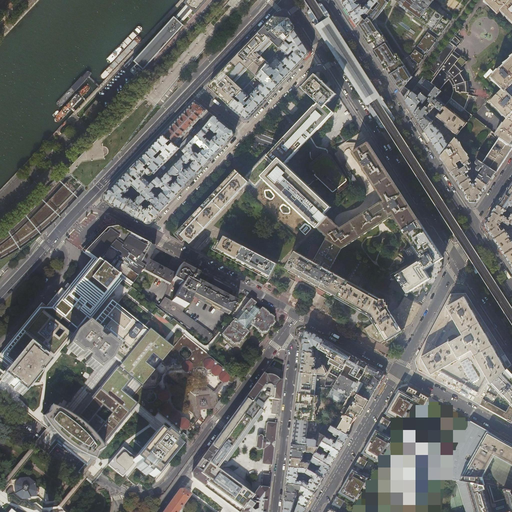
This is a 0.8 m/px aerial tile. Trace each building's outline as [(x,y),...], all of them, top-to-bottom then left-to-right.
[(172,16),(139,53),(133,61),(142,69),(148,62),(182,25),(179,22),(184,16),(190,9),(194,12),(204,0),(185,0),(184,3),(187,6),(186,7),(176,19),(172,16)] [(347,0),(342,4),(346,9),(349,15),(361,6),(360,5),(358,4),(356,2),(356,1),(358,1),(358,0),(347,0)] [(370,0),(367,5),(363,8),(361,6),(349,15),(353,21),(357,27),(363,19),(361,16),(365,14),(367,14),(371,9),(377,2),(378,0),(370,0)] [(378,0),(377,2),(379,4),(373,11),(371,9),(367,14),(369,16),(365,21),(363,19),(357,27),(373,53),(396,88),(397,88),(399,91),(400,91),(411,76),(404,65),(400,68),(398,65),(400,63),(374,22),(389,0),(394,0),(415,15),(414,16),(430,28),(429,29),(438,36),(440,33),(441,34),(451,21),(437,11),(436,12),(429,7),(420,0),(378,0)] [(511,0),(483,0),(498,14),(501,10),(511,21),(511,0)] [(307,11),(307,13),(310,18),(312,22),(316,27),(325,42),(326,43),(335,58),(336,57),(337,58),(336,59),(339,64),(341,66),(380,127),(381,128),(383,128),(386,126),(391,123),(393,121),(394,121),(394,119),(394,118),(355,57),(354,55),(351,50),(349,48),(340,34),(339,32),(330,18),(327,13),(324,9),(321,5),(320,4),(318,4),(317,4),(308,9),(308,10),(307,11)] [(275,17),(275,16),(268,23),(259,32),(246,46),(233,60),(208,86),(209,87),(241,53),(275,17)] [(288,18),(275,17),(241,53),(262,70),(268,63),(261,56),(260,56),(273,42),(279,48),(280,48),(295,29),(292,25),(288,18)] [(287,57),(286,57),(285,58),(281,62),(291,73),(300,63),(309,55),(309,51),(303,42),(295,29),(280,48),(284,52),(285,54),(286,53),(287,54),(288,55),(289,54),(293,50),(295,52),(288,58),(287,57)] [(429,51),(435,43),(434,41),(436,39),(427,32),(417,47),(425,53),(428,50),(429,51)] [(437,75),(431,83),(436,87),(440,91),(445,84),(449,80),(450,81),(454,86),(453,92),(451,99),(464,109),(471,96),(468,95),(468,93),(469,93),(468,80),(463,83),(458,74),(456,72),(466,62),(460,57),(461,56),(454,51),(457,47),(449,41),(428,69),(437,75)] [(413,60),(419,64),(423,60),(421,59),(423,56),(415,50),(410,56),(411,56),(408,58),(410,60),(412,59),(413,60)] [(256,77),(262,70),(241,53),(209,87),(212,90),(215,86),(218,88),(219,90),(220,98),(221,99),(222,99),(225,101),(227,103),(227,105),(229,106),(235,99),(236,98),(243,91),(235,83),(246,71),(247,70),(255,77),(256,77)] [(511,57),(501,68),(501,67),(491,77),(502,89),(505,91),(511,84),(511,57)] [(291,73),(281,62),(276,67),(277,69),(275,70),(268,63),(262,70),(279,86),(286,78),(291,73)] [(273,92),(279,86),(262,70),(256,77),(263,84),(262,85),(261,84),(260,85),(256,89),(266,100),(273,92)] [(326,105),(336,94),(316,75),(303,88),(318,103),(324,108),(326,105)] [(436,87),(431,83),(423,77),(417,85),(423,90),(421,93),(427,98),(436,87)] [(440,91),(436,87),(427,98),(426,100),(428,102),(425,105),(426,106),(420,113),(417,110),(414,115),(419,124),(424,132),(433,121),(426,116),(428,114),(429,114),(435,107),(440,112),(445,106),(436,98),(441,92),(440,91)] [(426,100),(427,98),(421,93),(418,96),(417,96),(414,93),(416,89),(415,88),(405,101),(409,108),(414,115),(417,110),(426,100)] [(266,100),(256,89),(251,94),(251,96),(252,97),(248,101),(247,99),(248,97),(248,96),(243,90),(243,91),(236,98),(238,99),(237,100),(235,99),(229,106),(244,119),(248,119),(257,109),(266,100)] [(511,98),(505,91),(502,89),(495,96),(490,101),(507,118),(511,112),(511,98)] [(472,116),(464,109),(451,99),(448,102),(470,119),(472,116)] [(103,108),(96,101),(84,114),(91,121),(103,108)] [(204,108),(195,101),(163,135),(170,141),(172,143),(179,148),(183,151),(190,143),(195,139),(191,136),(187,137),(184,135),(188,131),(190,132),(194,128),(192,126),(196,122),(197,123),(199,122),(197,121),(200,118),(203,121),(210,113),(204,108)] [(325,214),(331,207),(325,201),(333,193),(336,196),(352,183),(328,147),(324,150),(321,153),(307,140),(317,130),(333,112),(326,105),(324,108),(318,103),(277,146),(271,152),(268,149),(242,176),(248,182),(249,182),(259,190),(268,181),(317,228),(328,217),(325,214)] [(445,106),(440,112),(437,116),(436,117),(445,124),(444,125),(455,134),(457,135),(467,123),(445,106)] [(511,112),(507,118),(506,119),(495,135),(499,138),(510,144),(511,142),(511,140),(511,112)] [(233,134),(232,131),(226,125),(223,124),(214,116),(203,131),(206,134),(209,130),(208,129),(209,129),(209,128),(211,128),(211,129),(215,132),(216,132),(216,131),(218,133),(217,134),(216,135),(216,134),(211,139),(212,139),(221,148),(227,141),(232,136),(233,134)] [(472,116),(470,119),(467,123),(457,135),(440,156),(445,164),(450,172),(458,167),(463,164),(469,160),(474,157),(478,151),(491,131),(472,116)] [(433,121),(424,132),(430,140),(432,143),(440,156),(457,135),(455,134),(452,138),(448,135),(444,139),(439,130),(441,127),(433,121)] [(212,139),(210,141),(206,137),(205,138),(203,136),(206,134),(203,131),(195,139),(190,143),(194,146),(193,145),(195,143),(197,143),(201,147),(203,147),(204,147),(204,148),(204,149),(204,150),(203,149),(200,152),(209,161),(215,154),(221,148),(212,139)] [(179,148),(172,143),(169,146),(167,144),(170,141),(163,135),(161,137),(152,147),(158,153),(161,150),(163,151),(164,152),(161,156),(167,161),(179,148)] [(511,149),(511,145),(510,144),(499,138),(487,157),(478,151),(474,157),(476,158),(497,172),(499,169),(505,160),(511,151),(511,149)] [(352,153),(383,200),(340,228),(328,217),(317,228),(327,237),(325,240),(341,249),(392,215),(402,230),(418,220),(411,210),(405,201),(398,189),(382,165),(381,163),(368,142),(352,153)] [(197,152),(196,152),(195,153),(195,152),(193,150),(192,149),(193,148),(194,146),(190,143),(183,151),(186,154),(186,155),(184,156),(181,159),(185,162),(186,163),(187,163),(192,158),(193,158),(194,160),(190,164),(190,167),(197,173),(203,167),(206,163),(209,161),(200,152),(198,151),(197,152)] [(161,156),(157,159),(155,157),(157,155),(158,156),(159,154),(158,153),(152,147),(146,154),(140,160),(146,166),(149,163),(152,165),(149,168),(155,174),(167,161),(161,156)] [(492,180),(497,172),(476,158),(475,160),(476,161),(475,162),(475,164),(478,165),(476,168),(476,170),(478,172),(479,171),(482,168),(484,169),(480,175),(480,174),(479,175),(479,174),(476,178),(488,185),(492,180)] [(184,164),(185,162),(181,159),(168,173),(171,176),(174,174),(176,175),(179,174),(180,175),(181,176),(178,176),(178,178),(176,181),(183,188),(190,181),(197,173),(190,167),(189,167),(186,169),(185,169),(183,168),(183,166),(184,164)] [(155,174),(149,168),(147,170),(145,167),(146,166),(140,160),(134,166),(128,172),(135,179),(137,178),(138,179),(137,181),(143,187),(146,190),(151,184),(144,177),(144,175),(146,173),(149,176),(151,176),(152,175),(156,179),(158,177),(155,174)] [(471,163),(469,160),(463,164),(465,166),(460,169),(458,167),(450,172),(453,175),(455,179),(457,182),(459,185),(472,177),(472,176),(470,177),(468,174),(467,175),(467,173),(469,172),(468,171),(471,169),(471,168),(470,165),(471,164),(471,163)] [(242,176),(236,170),(175,234),(179,238),(183,242),(186,239),(191,244),(200,233),(248,182),(242,176)] [(139,191),(143,187),(137,181),(135,179),(128,172),(122,179),(117,184),(125,193),(126,193),(129,190),(128,189),(132,185),(139,191)] [(176,181),(174,181),(170,186),(169,185),(171,183),(170,181),(172,179),(172,177),(171,176),(168,173),(161,180),(158,177),(156,179),(153,183),(155,186),(157,187),(159,187),(160,186),(161,187),(165,191),(163,193),(171,200),(177,194),(183,188),(176,181)] [(477,202),(488,185),(476,178),(475,181),(475,183),(474,184),(474,186),(473,186),(473,184),(471,183),(472,182),(472,181),(471,179),(472,178),(472,177),(459,185),(465,195),(470,202),(477,202)] [(511,182),(504,195),(497,205),(506,211),(509,207),(510,208),(511,207),(511,205),(511,213),(511,214),(511,182)] [(155,196),(155,195),(152,191),(152,190),(155,186),(153,183),(151,184),(146,190),(143,187),(139,191),(139,192),(140,191),(142,193),(143,195),(146,199),(147,200),(149,202),(152,204),(160,212),(166,206),(171,200),(163,193),(161,193),(159,195),(159,196),(158,198),(155,198),(155,196)] [(123,195),(125,193),(117,184),(110,192),(105,196),(106,200),(115,205),(125,210),(131,199),(127,196),(126,197),(124,196),(123,195)] [(134,203),(134,202),(131,199),(125,210),(135,216),(141,205),(142,205),(142,203),(146,199),(143,195),(141,197),(139,197),(137,200),(137,201),(137,202),(137,203),(136,205),(135,205),(135,203),(134,203)] [(145,208),(142,205),(141,205),(135,216),(147,223),(151,222),(156,217),(160,212),(152,204),(148,208),(147,210),(146,210),(145,208)] [(503,215),(506,211),(497,205),(486,221),(486,228),(489,232),(494,239),(506,232),(504,228),(502,229),(500,225),(502,222),(508,226),(509,226),(510,224),(511,225),(511,214),(509,218),(503,215)] [(360,206),(339,215),(341,220),(362,211),(360,206)] [(419,262),(418,262),(396,276),(397,277),(392,281),(392,282),(388,287),(404,296),(422,305),(423,302),(441,269),(442,262),(441,259),(442,258),(442,257),(430,238),(418,221),(418,220),(402,230),(404,232),(421,260),(419,262)] [(298,229),(305,235),(312,228),(305,222),(298,229)] [(106,229),(84,253),(97,263),(116,276),(130,286),(140,272),(148,260),(154,248),(148,245),(140,240),(116,228),(111,229),(106,229)] [(506,232),(494,239),(499,247),(504,255),(511,249),(511,240),(511,241),(509,239),(511,238),(507,231),(506,232)] [(269,279),(277,263),(225,236),(222,242),(218,240),(213,249),(214,250),(231,259),(243,265),(260,274),(269,279)] [(325,240),(313,261),(330,270),(341,249),(325,240)] [(346,279),(330,270),(313,261),(295,251),(286,267),(337,296),(346,279)] [(347,278),(346,279),(359,287),(360,285),(369,268),(370,269),(372,266),(359,258),(347,278)] [(179,266),(174,275),(171,273),(157,265),(148,260),(140,272),(141,273),(143,271),(169,285),(172,280),(182,286),(181,288),(179,288),(172,301),(165,297),(158,306),(208,342),(213,335),(182,312),(184,307),(185,308),(191,296),(192,296),(193,297),(228,315),(237,303),(234,301),(227,297),(231,289),(219,282),(213,279),(209,287),(208,288),(202,284),(194,280),(196,275),(190,272),(179,266)] [(34,443),(38,447),(48,455),(58,441),(86,463),(79,473),(85,477),(93,483),(93,482),(103,472),(106,467),(121,479),(123,477),(125,479),(133,469),(144,478),(146,475),(151,480),(173,453),(176,449),(171,445),(173,442),(179,436),(184,440),(186,437),(157,413),(153,418),(135,403),(131,399),(145,381),(183,335),(202,350),(204,347),(208,342),(158,306),(130,286),(97,263),(91,270),(79,285),(74,291),(70,296),(63,291),(60,289),(55,294),(45,306),(41,304),(13,337),(9,342),(2,350),(0,353),(0,393),(45,429),(44,431),(33,443),(34,443)] [(380,344),(387,339),(394,335),(402,330),(407,327),(412,324),(420,308),(422,305),(404,296),(398,308),(391,312),(389,308),(389,305),(387,305),(387,302),(385,302),(385,299),(380,298),(359,287),(346,279),(337,296),(371,315),(375,322),(363,329),(369,337),(380,344)] [(506,370),(511,364),(507,358),(498,344),(465,294),(458,294),(451,294),(448,299),(435,324),(424,344),(416,360),(418,370),(425,374),(463,395),(480,404),(491,384),(506,370)] [(251,299),(250,299),(219,337),(233,348),(234,347),(238,346),(240,347),(247,339),(244,336),(253,326),(261,333),(263,331),(266,333),(269,328),(274,322),(272,320),(274,318),(261,308),(258,312),(252,307),(256,303),(253,301),(251,299)] [(320,349),(325,340),(317,335),(308,330),(305,331),(304,342),(303,351),(313,353),(313,350),(313,349),(313,346),(314,346),(315,345),(317,346),(317,348),(320,349)] [(157,413),(186,437),(188,437),(189,435),(189,433),(188,432),(189,430),(192,427),(188,424),(188,422),(183,418),(179,419),(179,415),(174,411),(171,411),(170,408),(166,404),(162,404),(162,402),(165,401),(168,398),(167,394),(164,391),(163,379),(169,371),(182,370),(185,372),(189,372),(191,369),(203,368),(206,370),(210,370),(210,373),(213,376),(217,376),(218,380),(221,382),(213,392),(206,386),(192,388),(186,395),(187,411),(192,415),(192,416),(193,418),(197,420),(199,418),(199,410),(213,408),(217,403),(217,402),(216,394),(221,388),(222,387),(229,387),(235,378),(202,350),(183,335),(171,349),(160,362),(153,371),(145,381),(140,387),(131,399),(135,403),(153,418),(157,413)] [(324,365),(327,372),(326,375),(325,375),(300,372),(299,382),(298,393),(318,396),(327,397),(328,397),(341,374),(347,364),(352,355),(344,350),(333,344),(325,340),(320,349),(319,351),(317,353),(319,356),(324,365)] [(314,353),(313,353),(303,351),(301,363),(300,372),(325,375),(326,375),(327,372),(324,365),(318,368),(314,368),(314,367),(316,366),(316,359),(316,358),(313,357),(314,353)] [(359,380),(362,375),(358,373),(358,372),(361,368),(365,370),(369,364),(361,360),(352,355),(347,364),(353,368),(350,373),(358,377),(357,379),(359,380)] [(369,400),(374,392),(384,375),(383,374),(383,372),(376,368),(369,364),(365,370),(362,375),(359,380),(358,381),(353,391),(369,400)] [(480,404),(486,408),(505,419),(511,422),(511,376),(506,370),(491,384),(480,404)] [(216,470),(217,469),(222,461),(225,463),(231,455),(234,451),(237,447),(240,443),(243,438),(246,434),(250,430),(253,426),(256,421),(262,412),(263,412),(259,409),(265,401),(266,400),(269,399),(279,400),(280,391),(281,381),(277,381),(276,379),(274,378),(272,376),(271,376),(269,376),(265,376),(263,374),(258,380),(257,382),(255,386),(251,390),(248,394),(248,395),(245,399),(239,407),(237,410),(236,412),(232,417),(226,424),(226,425),(219,434),(217,438),(216,438),(214,442),(207,451),(204,455),(201,459),(193,471),(192,473),(192,478),(197,481),(203,486),(206,483),(207,481),(210,478),(211,475),(216,470)] [(357,380),(356,383),(341,374),(328,397),(331,399),(344,405),(351,395),(353,391),(358,381),(357,380)] [(413,401),(424,407),(429,398),(410,387),(406,393),(399,389),(385,413),(401,422),(404,417),(405,418),(409,412),(407,412),(408,409),(410,410),(413,404),(412,404),(413,401)] [(351,395),(357,398),(355,401),(354,401),(353,403),(354,403),(354,404),(352,403),(349,408),(357,413),(361,415),(364,410),(369,400),(353,391),(351,395)] [(315,421),(318,396),(298,393),(297,406),(296,415),(296,419),(308,420),(311,421),(314,421),(315,421)] [(277,414),(279,401),(272,400),(271,414),(277,414)] [(349,408),(345,406),(333,426),(346,433),(347,431),(352,422),(356,416),(357,413),(349,408)] [(379,425),(386,430),(391,421),(383,416),(379,425)] [(189,422),(188,424),(192,427),(197,420),(193,418),(190,422),(189,422)] [(306,438),(308,420),(296,419),(295,419),(294,421),(292,444),(319,447),(323,440),(327,433),(331,425),(325,422),(315,440),(307,439),(306,438)] [(475,423),(470,421),(455,449),(445,447),(425,445),(424,449),(419,483),(421,485),(425,486),(428,485),(432,482),(434,476),(441,477),(456,479),(459,479),(488,431),(475,423)] [(263,464),(271,465),(272,460),(274,439),(275,434),(276,424),(268,423),(266,424),(265,438),(262,437),(260,436),(258,435),(257,437),(255,447),(257,449),(259,449),(260,448),(263,448),(262,462),(263,464)] [(348,436),(349,435),(346,433),(333,426),(331,425),(327,433),(329,434),(330,432),(329,431),(330,430),(334,433),(334,434),(334,435),(337,436),(338,434),(339,435),(340,435),(339,437),(337,439),(344,443),(348,436)] [(362,453),(377,461),(380,456),(382,458),(384,454),(382,453),(387,445),(388,447),(391,443),(388,441),(391,437),(376,428),(362,453)] [(493,434),(488,431),(459,479),(459,480),(459,481),(484,485),(485,485),(484,484),(481,477),(483,477),(482,477),(483,476),(492,460),(492,466),(493,470),(495,475),(498,478),(501,481),(505,483),(510,484),(511,483),(511,447),(511,444),(508,442),(496,435),(496,436),(493,434)] [(331,438),(330,439),(326,437),(327,436),(329,434),(327,433),(323,440),(340,451),(341,449),(344,443),(337,439),(336,442),(336,443),(335,443),(333,442),(335,440),(332,438),(331,438)] [(339,452),(340,451),(323,440),(319,447),(318,448),(320,449),(321,447),(320,447),(321,445),(325,448),(325,450),(328,452),(329,449),(330,450),(330,452),(329,454),(335,458),(339,452)] [(404,442),(400,442),(390,511),(415,511),(419,483),(424,449),(425,445),(424,445),(424,444),(405,442),(404,442)] [(38,447),(34,443),(33,444),(6,479),(10,481),(38,447)] [(318,448),(319,447),(292,444),(291,450),(290,457),(302,458),(303,458),(303,454),(303,451),(306,451),(307,452),(309,453),(310,452),(311,452),(315,454),(318,448)] [(323,453),(322,453),(321,455),(317,452),(318,451),(319,451),(320,449),(318,448),(315,454),(314,456),(331,466),(332,465),(335,458),(329,454),(327,457),(326,458),(325,457),(326,455),(323,453)] [(322,465),(321,468),(320,468),(318,469),(317,469),(315,473),(324,478),(328,472),(331,466),(314,456),(311,461),(318,465),(319,464),(321,465),(322,465)] [(355,464),(363,469),(368,460),(360,456),(355,464)] [(308,460),(307,463),(302,462),(302,458),(290,457),(290,461),(289,466),(308,468),(309,467),(311,461),(308,460)] [(302,485),(304,481),(298,480),(298,477),(299,476),(300,477),(301,475),(299,475),(298,473),(298,472),(306,473),(308,468),(289,466),(288,474),(287,483),(302,485)] [(306,473),(313,477),(312,478),(311,479),(310,480),(310,481),(309,484),(305,481),(306,480),(308,476),(308,475),(306,475),(304,481),(302,485),(316,493),(319,487),(324,478),(315,473),(314,472),(308,468),(306,473)] [(355,501),(357,497),(359,498),(361,494),(360,493),(364,485),(365,486),(368,482),(366,481),(369,477),(353,468),(339,492),(355,501)] [(220,471),(217,469),(216,470),(211,475),(210,478),(207,481),(206,483),(210,485),(212,487),(217,491),(226,497),(232,501),(235,504),(238,507),(242,509),(243,508),(243,507),(245,505),(248,501),(249,499),(252,495),(249,493),(244,489),(240,486),(236,483),(234,482),(232,480),(231,480),(228,477),(220,471)] [(60,508),(62,509),(65,506),(66,504),(87,479),(85,477),(83,476),(62,501),(60,504),(58,506),(60,508)] [(15,495),(22,500),(31,499),(32,498),(36,492),(36,487),(35,484),(29,478),(20,479),(14,486),(15,495)] [(0,511),(62,511),(62,509),(60,508),(58,506),(54,509),(42,510),(35,504),(31,504),(31,500),(31,499),(22,500),(15,495),(14,486),(20,479),(10,481),(6,479),(0,485),(0,511)] [(511,511),(511,494),(511,490),(503,489),(511,511),(507,511),(491,511),(484,486),(484,485),(459,481),(459,480),(459,479),(456,479),(455,483),(457,484),(458,486),(465,511),(511,511)] [(301,490),(302,485),(287,483),(286,491),(285,500),(295,501),(296,498),(297,498),(297,497),(298,495),(297,494),(297,493),(297,489),(301,490)] [(310,502),(316,493),(302,485),(301,490),(304,491),(304,492),(302,496),(301,496),(300,497),(300,498),(300,499),(299,503),(307,507),(310,502)] [(258,487),(252,495),(249,499),(248,501),(245,505),(243,507),(243,508),(242,509),(240,511),(265,511),(266,509),(267,504),(267,503),(267,499),(267,498),(268,489),(260,488),(258,487)] [(163,511),(177,511),(187,499),(190,495),(183,489),(179,490),(163,511)] [(332,504),(340,508),(345,500),(337,496),(332,504)] [(304,511),(307,507),(299,503),(298,503),(294,511),(291,511),(292,510),(294,510),(294,509),(294,508),(293,508),(295,501),(285,500),(284,507),(283,511),(304,511)]
